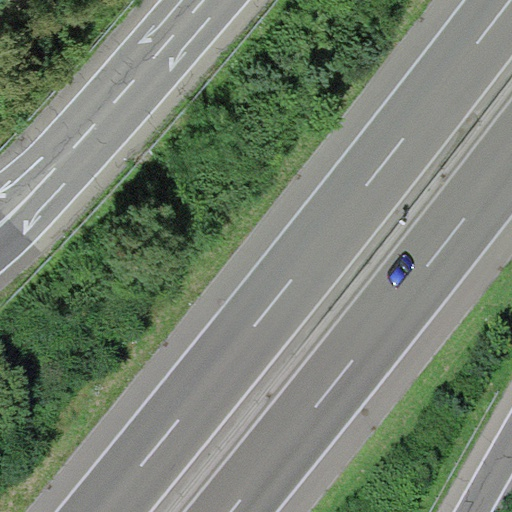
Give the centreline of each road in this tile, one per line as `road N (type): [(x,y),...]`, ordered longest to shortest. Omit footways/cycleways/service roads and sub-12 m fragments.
road 1 (motorway): [(503,0),(100,511)]
road 2 (motorway): [(222,511),(511,156)]
road 3 (motorway): [(143,80),(0,253)]
road 4 (motorway): [(143,80),(0,194)]
